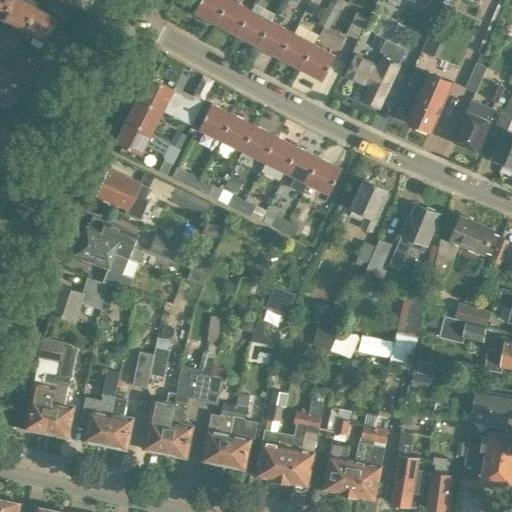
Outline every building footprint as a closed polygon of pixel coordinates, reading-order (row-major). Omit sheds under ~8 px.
[(0,0),(0,23),(13,0),(0,0)] [(0,46),(12,24),(24,30),(24,31),(37,8),(34,6),(36,3),(29,0),(13,0),(0,23),(0,46)] [(200,0),(195,11),(216,22),(228,0),(200,0)] [(228,0),(216,22),(238,34),(251,10),(233,0),(228,0)] [(330,1),(324,12),(334,18),(340,7),(330,1)] [(24,31),(24,30),(14,48),(24,53),(34,36),(45,42),(50,33),(54,35),(64,17),(49,9),(46,13),(37,8),(24,31)] [(238,34),(259,46),(272,21),(251,10),(238,34)] [(334,18),(324,12),(318,23),(328,29),(334,18)] [(259,46),(280,57),(293,33),(272,21),(259,46)] [(433,29),(423,52),(434,57),(444,34),(433,29)] [(280,57),(301,69),(315,44),(293,33),(280,57)] [(369,87),(363,101),(378,108),(405,50),(385,41),(379,52),(383,53),(377,66),(355,55),(345,76),(369,87)] [(315,44),(301,69),(323,80),(336,56),(315,44)] [(0,82),(18,92),(25,78),(15,72),(17,68),(6,62),(4,67),(0,64),(0,82)] [(465,88),(476,92),(487,67),(476,63),(465,88)] [(443,102),(451,83),(427,73),(425,77),(412,71),(408,80),(421,86),(406,121),(431,132),(444,102),(443,102)] [(149,77),(138,98),(164,110),(174,89),(149,77)] [(0,101),(10,107),(18,92),(0,82),(0,101)] [(487,97),(498,102),(504,88),(493,83),(487,97)] [(138,98),(128,119),(153,131),(164,110),(138,98)] [(453,141),(477,152),(494,111),(470,101),(453,141)] [(199,129),(220,139),(233,114),(211,103),(199,129)] [(511,115),(504,112),(502,111),(491,137),(499,141),(492,158),(511,166),(511,132),(507,131),(511,119),(511,115)] [(220,139),(242,150),(255,125),(233,114),(220,139)] [(153,131),(128,119),(116,142),(141,155),(146,145),(165,154),(175,158),(182,144),(177,142),(175,147),(170,144),(172,141),(171,140),(153,131)] [(242,150),(264,161),(276,136),(255,125),(242,150)] [(171,140),(172,141),(170,144),(175,147),(177,142),(182,144),(187,135),(176,130),(171,140)] [(264,161),(285,172),(298,147),(276,136),(264,161)] [(285,172),(307,183),(320,158),(298,147),(285,172)] [(320,158),(307,183),(329,194),(341,168),(320,158)] [(177,166),(171,177),(196,189),(202,179),(177,166)] [(126,213),(140,220),(149,200),(145,198),(150,188),(141,184),(110,170),(99,195),(128,208),(126,213)] [(231,175),(225,188),(233,192),(236,194),(242,181),(231,175)] [(202,179),(196,189),(208,195),(213,185),(202,179)] [(351,210),(366,217),(361,228),(371,233),(383,208),(380,207),(388,190),(365,179),(351,210)] [(171,199),(204,215),(210,204),(176,188),(171,199)] [(228,204),(239,210),(245,200),(233,194),(228,204)] [(245,200),(239,210),(251,216),(256,206),(245,200)] [(427,245),(426,245),(439,214),(435,212),(434,209),(428,207),(425,208),(414,204),(389,265),(401,270),(410,247),(423,253),(427,245)] [(271,224),(284,231),(287,226),(284,224),(286,219),(276,215),(271,224)] [(84,230),(80,238),(130,258),(136,242),(107,230),(110,223),(95,216),(92,223),(89,222),(87,229),(84,230)] [(493,256),(497,248),(501,236),(493,233),(494,231),(462,217),(452,238),(450,243),(441,238),(433,273),(446,276),(460,242),(485,252),(493,256)] [(287,226),(284,231),(294,236),(299,226),(286,219),(284,224),(287,226)] [(203,233),(217,238),(221,227),(207,222),(203,233)] [(305,224),(300,234),(312,239),(317,230),(305,224)] [(151,250),(173,259),(179,245),(157,235),(151,250)] [(509,240),(501,236),(497,248),(511,254),(511,245),(508,244),(509,240)] [(103,282),(107,283),(122,288),(129,290),(133,279),(123,274),(130,258),(80,238),(77,245),(79,249),(76,255),(109,269),(103,282)] [(376,246),(369,263),(357,289),(375,296),(383,278),(378,276),(391,244),(379,239),(376,246)] [(357,258),(369,263),(376,246),(364,241),(357,258)] [(511,254),(497,248),(493,256),(492,260),(500,263),(501,259),(511,264),(509,271),(511,272),(511,254)] [(80,291),(86,275),(73,271),(68,286),(80,291)] [(103,299),(107,283),(103,282),(87,277),(82,293),(60,285),(51,312),(75,320),(81,302),(101,309),(103,299)] [(107,283),(103,299),(111,300),(119,298),(122,288),(107,283)] [(274,283),(264,306),(286,315),(295,291),(274,283)] [(502,307),(499,318),(511,321),(511,291),(503,289),(498,306),(502,307)] [(454,317),(487,326),(491,311),(458,302),(454,317)] [(402,335),(417,337),(424,308),(409,305),(402,335)] [(424,325),(435,328),(438,316),(427,314),(424,325)] [(250,333),(255,320),(243,316),(239,329),(250,333)] [(439,338),(462,343),(463,338),(483,342),(486,326),(465,321),(443,317),(439,338)] [(336,333),(322,328),(316,346),(330,351),(336,333)] [(39,357),(60,361),(64,343),(43,338),(20,331),(15,349),(39,356),(39,357)] [(485,370),(501,373),(502,365),(511,367),(511,340),(495,338),(493,351),(488,350),(485,370)] [(156,347),(154,354),(150,374),(163,377),(169,350),(156,347)] [(147,388),(150,374),(154,354),(140,351),(132,385),(147,388)] [(192,427),(181,424),(185,408),(186,409),(189,398),(194,399),(199,373),(212,375),(216,356),(203,353),(199,371),(182,367),(177,394),(175,402),(165,452),(186,457),(192,427)] [(363,362),(345,358),(342,374),(360,378),(363,362)] [(435,364),(419,361),(416,373),(432,376),(435,364)] [(58,374),(59,374),(70,376),(73,364),(60,362),(59,368),(58,374)] [(83,441),(106,445),(116,397),(115,397),(120,371),(107,369),(102,394),(103,394),(102,401),(86,398),(81,423),(86,424),(83,441)] [(25,428),(47,433),(55,393),(57,386),(59,374),(58,374),(46,371),(43,384),(34,382),(25,428)] [(194,399),(206,402),(212,375),(199,373),(194,399)] [(410,386),(428,389),(430,377),(413,373),(410,386)] [(59,374),(57,386),(68,388),(70,376),(59,374)] [(212,375),(206,402),(217,404),(223,378),(212,375)] [(55,393),(47,433),(67,437),(74,407),(64,405),(68,388),(57,386),(55,393)] [(290,483),(290,482),(297,449),(301,450),(304,437),(306,426),(311,401),(313,390),(301,388),(293,424),(297,425),(295,436),(280,433),(278,443),(280,444),(273,479),(274,479),(274,480),(275,483),(281,484),(283,482),(290,483)] [(471,422),(506,429),(508,416),(511,417),(511,397),(477,391),(471,422)] [(143,447),(165,452),(175,402),(177,394),(168,392),(166,401),(154,398),(143,447)] [(116,397),(106,445),(126,450),(133,418),(123,416),(127,399),(116,397)] [(311,401),(306,426),(318,429),(323,404),(311,401)] [(201,461),(223,465),(236,405),(224,402),(221,415),(211,413),(201,461)] [(269,404),(267,418),(280,421),(282,407),(269,404)] [(236,405),(223,465),(245,469),(251,439),(254,440),(257,423),(245,420),(248,407),(236,405)] [(336,418),(334,432),(346,435),(349,421),(336,418)] [(361,438),(373,440),(376,426),(364,424),(361,438)] [(373,440),(372,441),(385,443),(388,429),(376,426),(373,440)] [(256,476),(273,479),(280,444),(278,443),(280,433),(265,430),(256,476)] [(426,472),(415,470),(418,457),(409,456),(413,432),(401,431),(397,454),(389,502),(410,505),(412,491),(422,493),(426,472)] [(462,476),(481,480),(511,485),(511,478),(511,435),(490,432),(489,437),(484,437),(483,445),(468,443),(462,476)] [(290,482),(290,483),(307,486),(316,440),(304,437),(301,450),(297,449),(290,482)] [(455,455),(463,456),(466,443),(457,442),(455,455)] [(323,489),(339,493),(340,493),(347,457),(345,457),(347,446),(333,443),(323,489)] [(357,496),(365,463),(368,464),(372,446),(359,444),(356,459),(347,457),(340,493),(339,493),(357,497),(357,496)] [(365,463),(357,496),(374,500),(385,449),(372,446),(368,464),(365,463)] [(428,508),(446,510),(451,476),(448,475),(450,458),(434,456),(433,464),(436,465),(434,474),(432,473),(428,508)] [(0,511),(17,511),(19,503),(3,500),(0,511)]
